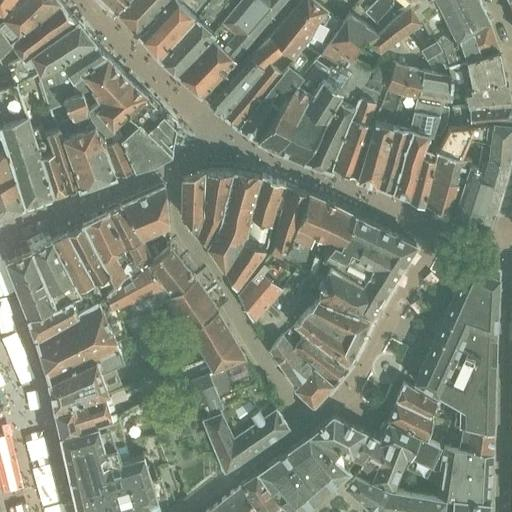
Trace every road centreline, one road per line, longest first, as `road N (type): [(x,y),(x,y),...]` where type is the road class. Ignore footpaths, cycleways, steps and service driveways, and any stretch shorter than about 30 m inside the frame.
road 1 (residential): [(511,205),(502,511)]
road 2 (residential): [(305,423),(180,511)]
